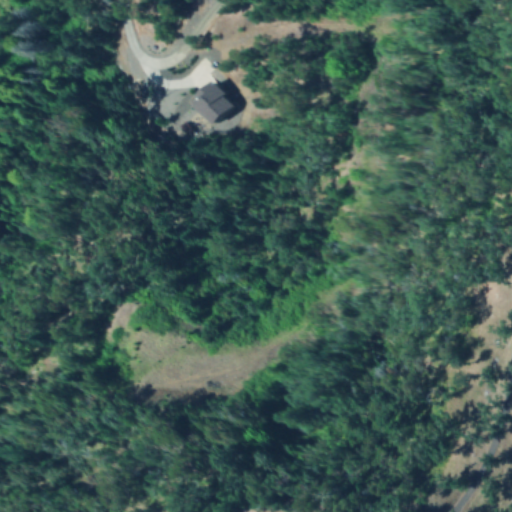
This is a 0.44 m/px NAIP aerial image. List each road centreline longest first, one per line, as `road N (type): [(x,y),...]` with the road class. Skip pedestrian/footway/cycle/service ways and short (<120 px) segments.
road 1 (track): [(152,64),(175,82),(201,80),(262,42),(294,32),(357,31),(374,46),(376,85),(367,169),(341,255),(300,329),(276,357),(240,373),(142,388)]
road 2 (residential): [(443,511),(475,477),(505,406),(511,351)]
road 3 (residential): [(126,0),(142,57),(167,67),(194,49),(229,0)]
